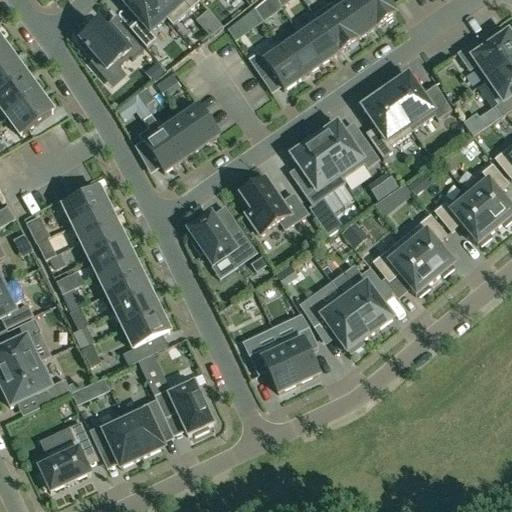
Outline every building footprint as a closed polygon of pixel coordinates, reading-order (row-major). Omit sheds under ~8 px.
[(173,27),(149,0),(124,0),(120,3),(138,23),(129,31),(146,50),(156,42),(149,35),(166,20),(172,28),(173,27)] [(200,4),(196,0),(149,0),(173,27),(200,4)] [(298,0),(273,0),(283,12),(298,0)] [(355,0),(347,0),(334,10),(357,43),(376,30),(355,0)] [(355,0),(376,30),(395,17),(383,0),(355,0)] [(339,56),(357,43),(334,10),(331,6),(313,18),(316,22),(315,22),(339,56)] [(315,22),(297,35),(320,68),(339,56),(315,22)] [(118,73),(126,66),(135,75),(150,61),(118,25),(103,38),(95,29),(89,35),(86,32),(73,43),(92,64),(88,68),(98,80),(113,67),(118,73)] [(511,34),(509,36),(508,35),(488,49),(481,39),(457,57),(469,74),(477,68),(487,82),(487,83),(511,65),(511,34)] [(297,35),(279,47),(302,81),(305,79),(309,76),(320,68),(297,35)] [(0,71),(14,61),(1,44),(0,44),(0,71)] [(279,47),(261,60),(258,56),(248,63),(263,84),(273,77),(284,93),(302,81),(279,47)] [(0,71),(0,97),(26,79),(14,61),(0,71)] [(511,65),(487,83),(487,82),(483,85),(498,107),(494,110),(501,121),(511,112),(511,65)] [(391,85),(394,88),(385,94),(412,134),(434,119),(437,123),(451,114),(436,88),(421,98),(408,78),(407,79),(404,76),(391,85)] [(164,98),(180,88),(172,77),(157,88),(164,98)] [(39,96),(26,79),(0,97),(0,110),(7,120),(39,96)] [(145,92),(137,99),(145,109),(145,110),(154,103),(145,92)] [(361,106),(363,109),(362,110),(375,129),(366,136),(383,161),(393,154),(390,149),(412,134),(385,94),(376,100),(374,97),(361,106)] [(7,120),(20,138),(53,114),(39,96),(7,120)] [(145,109),(136,115),(143,124),(151,118),(145,110),(145,109)] [(198,109),(180,122),(200,151),(218,138),(198,109)] [(477,117),(464,126),(474,139),(487,131),(479,120),(477,117)] [(182,163),(162,134),(151,118),(143,124),(148,132),(138,139),(164,176),(182,163)] [(182,163),(200,151),(180,122),(162,134),(182,163)] [(334,124),(321,133),(323,137),(314,143),(345,187),(345,186),(342,182),(364,168),(367,172),(379,164),(362,139),(351,147),(337,127),(336,128),(334,124)] [(291,158),(301,173),(291,180),(312,209),(323,202),(345,187),(314,143),(291,158)] [(511,147),(494,162),(510,182),(511,180),(511,147)] [(481,176),(484,180),(466,195),(496,232),(503,226),(505,229),(511,223),(511,212),(498,196),(508,187),(492,167),(481,176)] [(285,232),(307,217),(293,198),(282,205),(264,180),(254,187),(252,183),(239,192),(241,196),(240,197),(251,212),(245,216),(261,238),(280,225),(285,232)] [(63,208),(73,229),(108,211),(98,191),(63,208)] [(447,210),(444,206),(434,215),(450,235),(460,227),(477,247),(479,246),(481,249),(491,240),(489,237),(496,232),(466,195),(447,210)] [(312,209),(309,211),(328,239),(342,230),(323,202),(312,209)] [(117,228),(108,211),(73,229),(81,246),(117,228)] [(212,269),(227,259),(235,270),(254,256),(236,230),(227,236),(223,235),(213,221),(211,217),(188,233),(194,243),(191,245),(200,258),(203,255),(212,269)] [(441,277),(443,280),(454,271),(452,268),(453,267),(437,246),(446,238),(430,218),(401,242),(434,283),(441,277)] [(36,249),(47,244),(50,242),(40,222),(26,228),(36,249)] [(125,245),(117,228),(81,246),(89,263),(125,245)] [(23,239),(13,244),(21,261),(32,256),(23,239)] [(388,286),(398,278),(415,298),(417,297),(419,299),(430,291),(427,288),(434,283),(401,242),(372,266),(388,286)] [(47,244),(36,249),(45,266),(56,261),(47,244)] [(134,263),(125,245),(89,263),(98,280),(134,263)] [(261,258),(250,266),(256,274),(267,266),(261,258)] [(98,280),(106,298),(142,280),(134,263),(98,280)] [(283,287),(296,278),(289,268),(276,277),(283,287)] [(370,271),(359,279),(362,283),(341,298),(341,299),(369,338),(392,322),(381,307),(378,303),(389,295),(370,271)] [(66,279),(55,285),(62,298),(72,292),(66,279)] [(106,298),(115,315),(151,297),(142,280),(106,298)] [(0,322),(1,322),(6,333),(33,319),(27,308),(18,313),(5,288),(0,290),(0,322)] [(115,315),(123,332),(159,314),(151,297),(115,315)] [(333,335),(347,355),(369,338),(341,299),(341,298),(341,297),(340,298),(318,313),(314,308),(304,315),(322,343),(333,335)] [(124,333),(133,352),(123,357),(128,369),(150,358),(144,347),(169,335),(160,316),(124,333)] [(0,383),(38,365),(38,364),(26,341),(38,335),(33,323),(6,336),(11,347),(0,352),(0,383)] [(309,330),(278,344),(298,387),(319,377),(309,355),(318,351),(309,330)] [(92,349),(95,348),(87,331),(74,337),(81,352),(82,354),(92,349)] [(298,387),(278,344),(248,359),(258,379),(268,375),(278,396),(298,387)] [(41,363),(38,364),(38,365),(0,383),(0,388),(10,410),(36,397),(42,410),(71,396),(64,382),(53,388),(41,363)] [(165,422),(177,416),(188,439),(193,436),(195,439),(209,433),(207,430),(213,427),(192,382),(154,399),(165,422)] [(71,396),(77,408),(88,402),(83,390),(71,396)] [(122,418),(142,460),(163,450),(155,432),(167,427),(156,403),(122,418)] [(111,451),(120,471),(142,460),(122,418),(89,434),(99,456),(111,451)] [(81,425),(68,431),(74,443),(45,456),(49,465),(39,470),(42,476),(37,478),(44,493),(49,491),(50,493),(49,493),(50,495),(52,494),(88,477),(89,477),(90,476),(90,475),(89,475),(78,451),(90,445),(81,425)]
